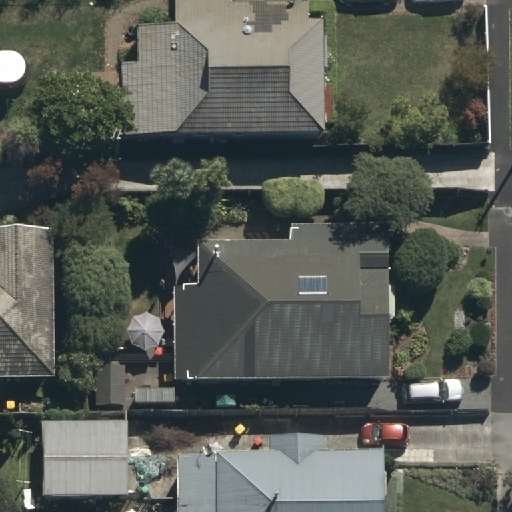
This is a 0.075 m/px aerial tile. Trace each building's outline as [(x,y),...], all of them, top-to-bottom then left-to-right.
[(252,20),(252,11),(175,12),(175,47),(122,48),(123,84),(123,157),(329,155),(328,45),(310,45),(310,19),(252,20)] [(172,240),(120,237),(117,290),(170,293),(172,240)] [(0,400),(56,401),(58,252),(0,251),(0,400)] [(392,401),(390,252),(295,251),(295,263),(202,264),(203,306),(178,307),(179,404),(392,401)] [(44,424),(45,511),(131,511),(130,423),(44,424)] [(330,457),(272,456),(272,471),(181,469),(180,511),(378,511),(379,473),(330,473),(330,457)]
